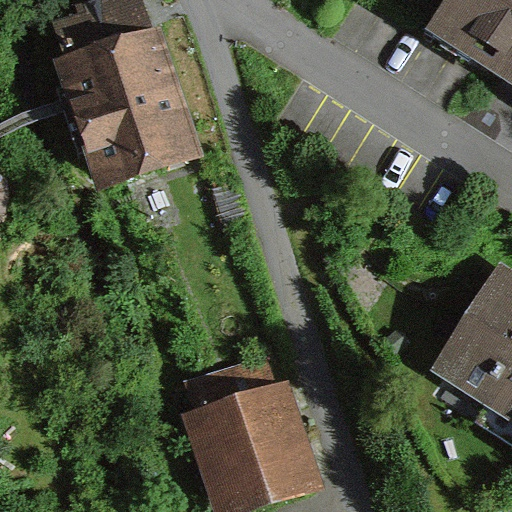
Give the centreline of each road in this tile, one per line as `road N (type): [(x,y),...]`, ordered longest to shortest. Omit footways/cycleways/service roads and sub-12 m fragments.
road 1 (residential): [(208,0),(361,511)]
road 2 (residential): [(210,0),(511,186)]
